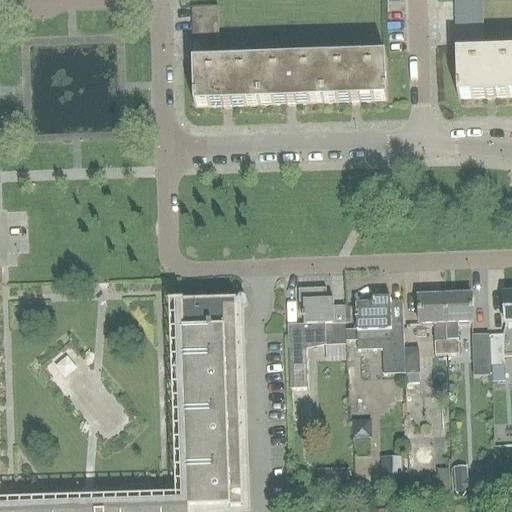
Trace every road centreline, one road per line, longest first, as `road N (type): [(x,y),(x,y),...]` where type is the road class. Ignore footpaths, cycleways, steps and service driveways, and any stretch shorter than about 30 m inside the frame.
road 1 (unclassified): [(424,145),(166,153)]
road 2 (residential): [(258,268),(511,259)]
road 3 (unclassified): [(258,268),(259,511)]
road 4 (unclassified): [(258,268),(175,270),(168,259),(166,153)]
road 5 (residential): [(0,5),(159,0)]
road 6 (residential): [(166,153),(159,0)]
road 7 (unclassified): [(418,0),(424,145)]
